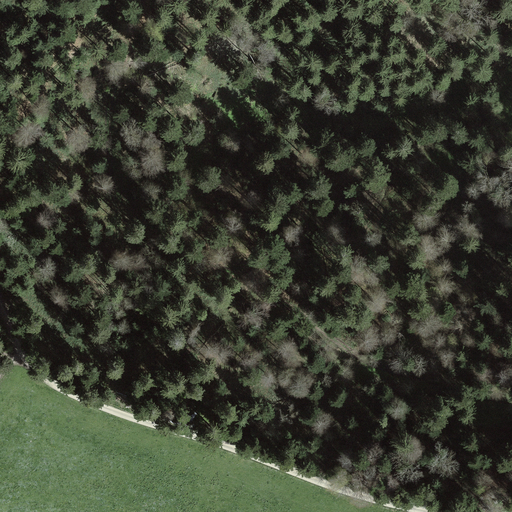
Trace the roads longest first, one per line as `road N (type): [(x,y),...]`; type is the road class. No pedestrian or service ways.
road 1 (track): [(0,304),(30,383),(404,511)]
road 2 (track): [(0,206),(21,106),(58,62),(138,0)]
